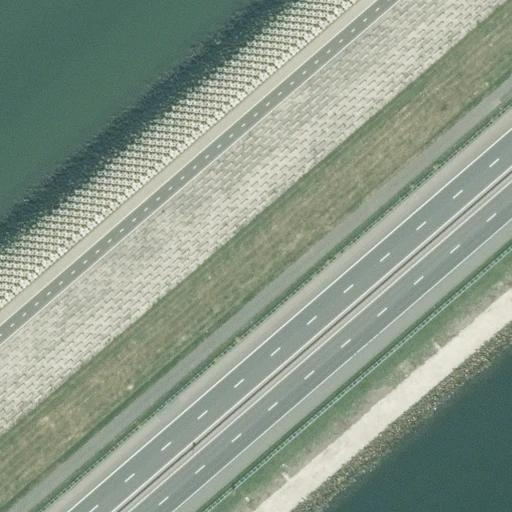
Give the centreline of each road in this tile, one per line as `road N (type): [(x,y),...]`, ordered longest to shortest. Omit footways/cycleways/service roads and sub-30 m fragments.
road 1 (motorway): [(511,147),(91,511)]
road 2 (motorway): [(151,511),(511,200)]
